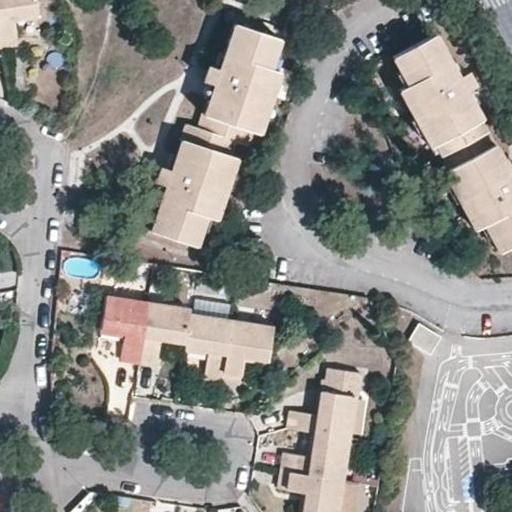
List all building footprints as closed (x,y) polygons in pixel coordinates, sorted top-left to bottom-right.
[(0,0),(0,47),(16,44),(12,17),(37,14),(35,0),(0,0)] [(237,137),(251,141),(254,134),(263,137),(284,75),(275,72),(286,40),(236,24),(221,71),(211,67),(205,83),(215,86),(205,114),(202,113),(197,128),(186,124),(180,140),(183,141),(173,172),(163,169),(158,184),(167,187),(152,232),(202,249),(211,220),(221,223),(241,160),(230,157),(237,137)] [(482,87),(473,71),(466,74),(459,62),(456,63),(441,35),(394,60),(410,88),(401,92),(434,152),(438,150),(450,172),(445,175),(477,234),(487,228),(502,256),(511,250),(511,166),(501,145),(497,146),(484,122),(488,120),(473,92),(482,87)] [(107,298),(102,329),(125,333),(121,360),(140,364),(148,303),(107,298)] [(140,364),(156,366),(160,339),(185,342),(190,315),(190,310),(148,303),(140,364)] [(184,348),(207,351),(203,378),(222,380),(231,322),(190,315),(185,342),(184,348)] [(239,384),(243,357),(267,360),(272,329),(231,322),(222,380),(239,384)] [(437,338),(418,328),(409,344),(429,354),(437,338)] [(329,368),(326,391),(355,396),(355,397),(358,398),(362,373),(329,368)] [(326,391),(323,390),(319,414),(290,411),(287,427),(315,432),(349,437),(355,397),(355,396),(326,391)] [(315,432),(312,457),(285,453),(281,470),(342,480),(349,437),(315,432)] [(278,487),(306,492),(303,511),(337,511),(342,480),(281,470),(278,487)]
